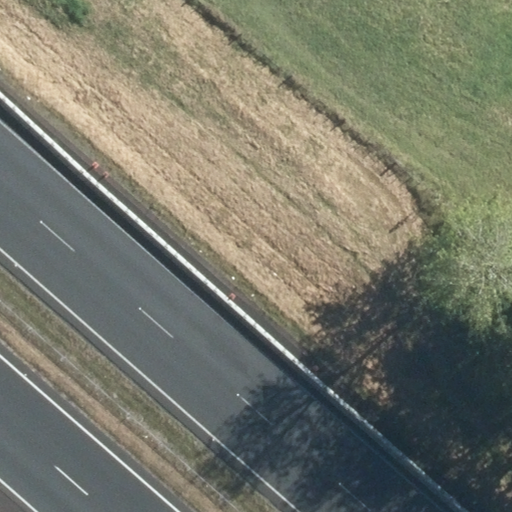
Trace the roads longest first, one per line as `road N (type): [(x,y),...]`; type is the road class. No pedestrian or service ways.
road 1 (motorway): [(0,157),(400,511)]
road 2 (motorway): [(174,511),(0,358)]
